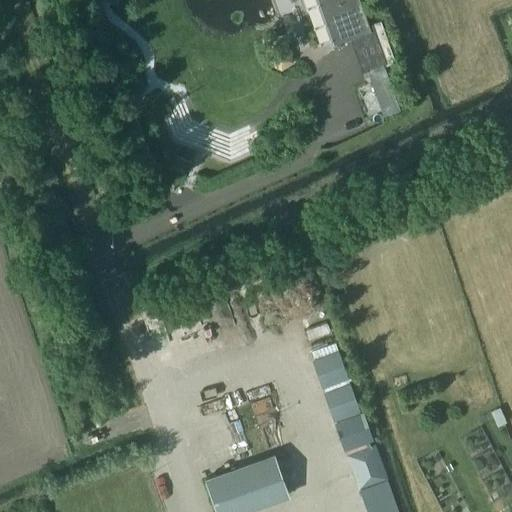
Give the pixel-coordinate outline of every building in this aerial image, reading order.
[(322,0),(323,0),(330,21),(330,22),(330,23),(331,22),(336,37),(335,37),(335,38),(336,38),(337,42),(341,40),(342,41),(343,41),(342,40),(352,37),(353,40),(354,40),(352,34),(354,33),(354,32),(361,30),(363,34),(371,31),(360,0),(322,0)] [(367,63),(377,113),(394,109),(385,60),(367,63)] [(307,352),(320,387),(347,377),(334,342),(307,352)] [(341,449),(370,439),(350,379),(321,389),(341,449)] [(390,477),(377,440),(344,451),(359,489),(390,477)] [(274,446),(203,472),(217,511),(229,511),(289,491),(274,446)]
